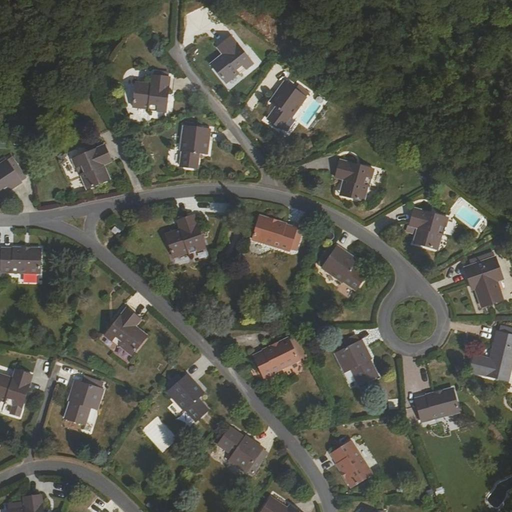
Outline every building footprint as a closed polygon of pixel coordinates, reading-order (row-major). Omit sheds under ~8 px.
[(250,67),(230,42),(218,52),(226,62),(215,72),(226,85),(238,76),(238,77),(250,67)] [(166,110),(170,78),(169,78),(165,77),(165,74),(156,73),(154,89),(139,87),(137,105),(151,107),(151,108),(166,110)] [(295,92),(285,84),(277,94),(280,96),(272,106),(275,108),(267,121),(280,130),(289,117),(291,119),(309,96),(303,91),(298,97),(294,93),(295,92)] [(299,88),(295,92),(294,93),(298,97),(303,91),(299,88)] [(270,104),(272,106),(280,96),(277,94),(270,104)] [(199,154),(203,155),(204,144),(208,144),(209,131),(197,130),(197,126),(184,125),(180,152),(184,153),(182,169),(196,170),(199,154)] [(98,165),(109,161),(104,147),(74,158),(79,172),(81,171),(87,186),(104,180),(98,165)] [(25,181),(21,175),(18,170),(23,167),(17,158),(11,163),(10,161),(0,167),(0,189),(1,189),(5,195),(25,181)] [(334,181),(341,182),(346,184),(342,196),(360,201),(365,186),(370,172),(339,163),(334,181)] [(342,196),(346,184),(341,182),(337,194),(342,196)] [(414,210),(409,225),(408,230),(416,232),(418,226),(422,227),(418,242),(435,247),(440,232),(441,232),(445,219),(414,210)] [(176,222),(179,229),(181,234),(170,238),(175,255),(190,250),(190,251),(204,246),(194,216),(176,222)] [(295,234),(296,230),(296,229),(260,217),(252,240),(289,252),(290,251),(292,244),(297,245),(300,236),(295,234)] [(422,227),(418,226),(416,232),(413,240),(418,242),(422,227)] [(122,233),(115,227),(110,232),(117,238),(122,233)] [(170,238),(181,234),(179,229),(168,233),(170,238)] [(319,263),(325,267),(323,269),(341,282),(343,280),(356,289),(365,277),(352,268),(355,264),(345,257),(347,255),(336,247),(333,251),(328,259),(324,256),(319,263)] [(329,248),(324,256),(328,259),(333,251),(329,248)] [(41,250),(2,250),(1,273),(40,274),(41,250)] [(490,254),(474,260),(476,265),(471,267),(464,270),(468,281),(473,280),(476,289),(475,290),(481,308),(502,301),(496,282),(502,280),(495,259),(492,260),(490,254)] [(356,261),(347,255),(345,257),(355,264),(356,261)] [(476,289),(473,280),(468,281),(471,291),(475,290),(476,289)] [(130,353),(141,339),(132,331),(135,327),(140,322),(126,310),(106,335),(117,344),(118,343),(130,353)] [(135,327),(132,331),(141,339),(144,335),(135,327)] [(511,329),(503,328),(502,334),(511,336),(511,329)] [(482,363),(483,359),(474,356),(469,373),(507,382),(511,363),(511,336),(502,334),(499,334),(497,333),(490,360),(488,365),(482,363)] [(307,356),(299,338),(293,341),(301,359),(303,358),(307,356)] [(289,341),(254,358),(264,378),(299,362),(298,360),(290,342),(289,341)] [(298,360),(301,359),(293,341),(290,342),(298,360)] [(368,361),(366,356),(369,355),(362,341),(335,355),(344,373),(351,370),(358,386),(378,376),(370,360),(368,361)] [(51,362),(36,361),(35,372),(49,374),(51,362)] [(22,407),(32,377),(18,372),(14,384),(0,379),(0,398),(9,401),(8,403),(22,407)] [(179,386),(169,395),(185,412),(186,411),(187,410),(197,422),(209,412),(198,400),(203,396),(195,387),(196,386),(187,376),(177,385),(179,386)] [(89,386),(83,384),(76,381),(69,401),(71,402),(65,418),(86,425),(91,409),(97,411),(104,391),(103,390),(100,389),(102,384),(91,380),(89,386)] [(204,395),(196,386),(195,387),(203,396),(204,395)] [(453,390),(415,400),(421,423),(459,413),(453,390)] [(187,410),(186,411),(196,423),(197,422),(187,410)] [(248,443),(245,440),(245,439),(231,429),(218,446),(233,457),(237,459),(233,465),(246,473),(249,470),(257,458),(262,451),(263,449),(250,440),(248,443)] [(351,443),(331,456),(352,488),(371,476),(351,443)] [(268,454),(262,451),(257,458),(262,462),(268,454)] [(257,458),(249,470),(254,473),(262,462),(257,458)] [(28,511),(22,511),(42,511),(41,497),(26,500),(28,511)] [(288,511),(271,500),(262,511),(288,511)]
